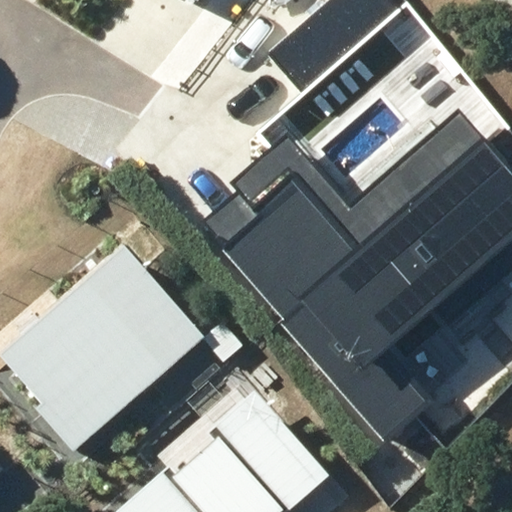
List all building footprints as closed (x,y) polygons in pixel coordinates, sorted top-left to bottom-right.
[(192,0),(205,10),(213,0),(192,0)] [(287,0),(272,0),(229,54),(254,74),(303,13),(287,0)] [(42,393),(36,397),(72,439),(204,328),(124,232),(0,335),(0,351),(11,365),(15,361),(42,393)] [(221,316),(202,333),(223,355),(241,338),(221,316)] [(243,393),(215,416),(222,424),(185,454),(179,447),(100,511),(264,511),(279,499),(282,503),(328,466),(257,379),(260,377),(240,353),(222,368),(243,393)]
